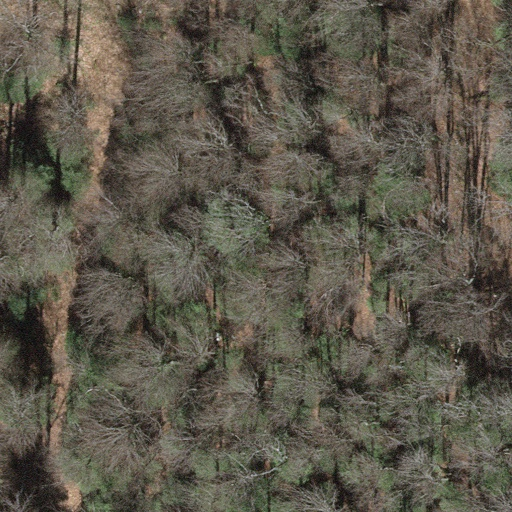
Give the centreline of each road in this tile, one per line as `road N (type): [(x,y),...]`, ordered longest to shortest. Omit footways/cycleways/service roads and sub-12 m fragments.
road 1 (track): [(71,511),(62,319),(116,113),(112,51),(56,0)]
road 2 (track): [(471,0),(511,300)]
